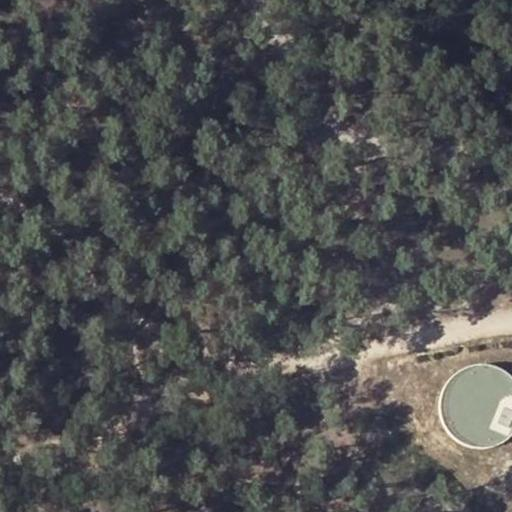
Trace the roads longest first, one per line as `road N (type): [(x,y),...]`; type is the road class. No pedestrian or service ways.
road 1 (track): [(0,452),(188,382),(511,317)]
road 2 (unclassified): [(264,0),(289,35),(315,127),(352,151),(406,149),(511,176)]
